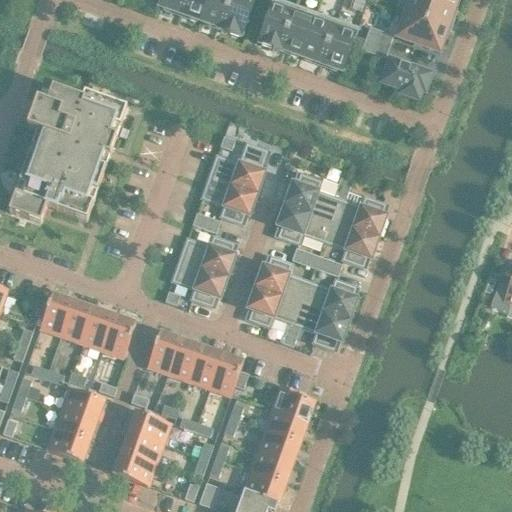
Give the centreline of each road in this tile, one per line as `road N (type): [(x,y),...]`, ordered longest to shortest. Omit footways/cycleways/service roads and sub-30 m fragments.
road 1 (residential): [(78,0),(434,126)]
road 2 (residential): [(345,377),(434,126)]
road 3 (residential): [(156,310),(97,473)]
road 4 (residential): [(121,298),(179,135)]
road 5 (residential): [(297,511),(345,377)]
road 6 (residential): [(223,334),(268,208)]
road 7 (residential): [(434,126),(478,0)]
road 8 (residential): [(50,0),(5,122)]
road 9 (residential): [(223,334),(345,377)]
road 10 (residential): [(0,256),(121,298)]
